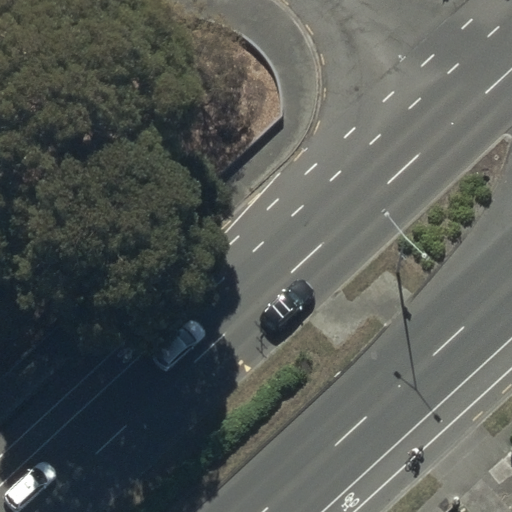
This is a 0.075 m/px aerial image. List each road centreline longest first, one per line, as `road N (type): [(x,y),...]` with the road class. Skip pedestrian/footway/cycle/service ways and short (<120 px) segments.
road 1 (primary): [(25,511),(498,71)]
road 2 (primary): [(511,271),(251,511)]
road 3 (secondary): [(498,71),(358,0)]
